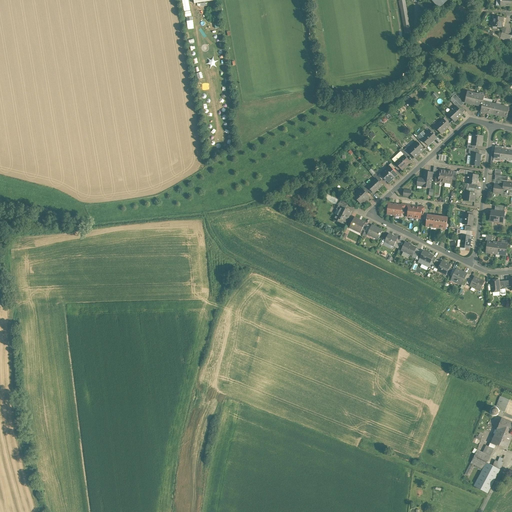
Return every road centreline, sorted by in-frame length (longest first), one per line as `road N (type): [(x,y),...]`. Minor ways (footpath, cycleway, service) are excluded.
road 1 (residential): [(469,263),(372,214),(469,120),(492,123)]
road 2 (residential): [(492,123),(469,263)]
